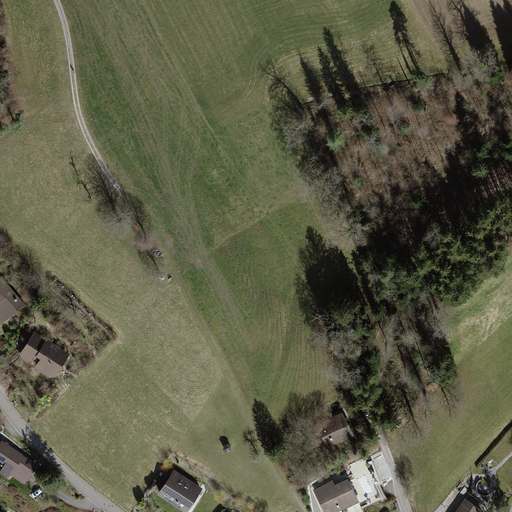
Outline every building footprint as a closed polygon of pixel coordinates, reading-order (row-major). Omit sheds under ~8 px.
[(24,304),(1,276),(0,276),(0,322),(1,323),(24,304)] [(70,354),(34,331),(18,355),(31,363),(37,353),(43,357),(37,367),(55,379),(70,354)] [(342,412),(313,427),(325,450),(354,435),(342,412)] [(37,463),(2,440),(0,442),(0,473),(8,478),(11,474),(25,483),(37,463)] [(187,511),(203,488),(174,470),(157,495),(183,511),(187,511)] [(333,480),(313,490),(324,511),(337,511),(359,501),(348,478),(335,485),(333,480)] [(482,511),(483,511),(465,499),(455,511),(482,511)]
